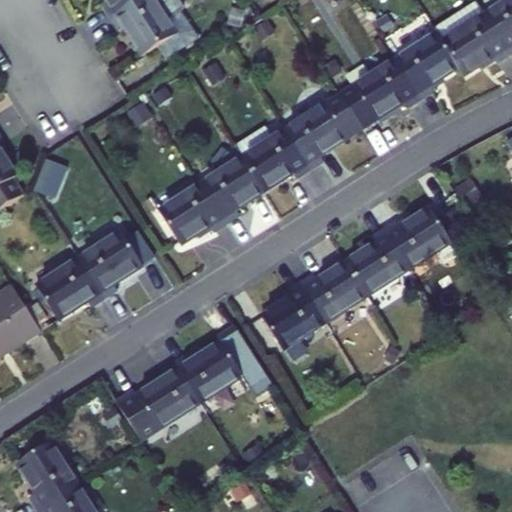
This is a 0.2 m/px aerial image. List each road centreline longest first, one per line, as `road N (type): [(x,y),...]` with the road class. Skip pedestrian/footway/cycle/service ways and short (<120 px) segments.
road 1 (residential): [(0,423),(446,137),(511,104)]
road 2 (residential): [(70,120),(17,36),(11,0)]
